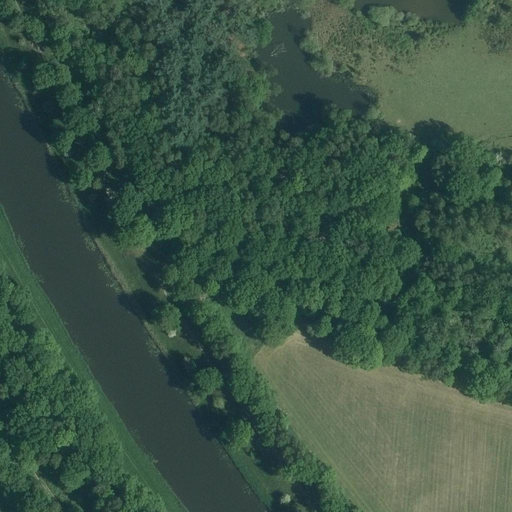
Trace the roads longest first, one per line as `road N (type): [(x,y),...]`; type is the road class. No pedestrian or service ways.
road 1 (track): [(133,236),(175,313),(317,511)]
road 2 (track): [(15,0),(133,236)]
